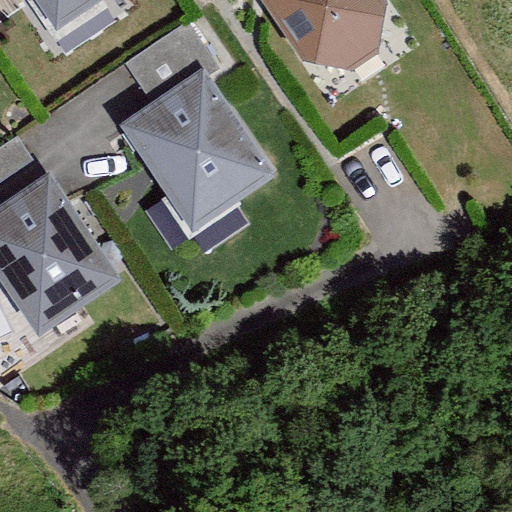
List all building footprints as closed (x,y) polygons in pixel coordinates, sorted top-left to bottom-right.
[(39,0),(66,39),(125,0),(39,0)] [(388,0),(266,0),(316,71),(358,79),(391,57),(397,12),(388,0)] [(158,114),(129,133),(203,240),(285,183),(219,89),(239,76),(201,21),(128,72),(158,114)] [(19,143),(0,155),(0,185),(33,164),(19,143)] [(57,182),(0,220),(0,275),(46,344),(129,288),(57,182)]
